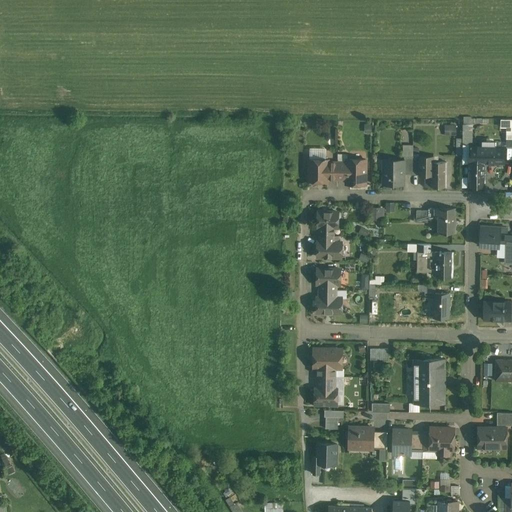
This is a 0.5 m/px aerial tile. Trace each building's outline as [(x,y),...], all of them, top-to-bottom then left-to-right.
[(511,138),(511,122),(511,118),(500,118),(500,127),(506,127),(506,138),(511,138)] [(445,125),(445,135),(456,134),(455,124),(445,125)] [(413,145),(403,145),(403,157),(404,157),(412,157),(413,157),(413,145)] [(504,148),(472,147),(471,146),(469,146),(469,147),(469,158),(469,163),(485,163),(485,164),(503,164),(504,148)] [(412,157),(404,157),(404,160),(404,174),(412,175),(412,157)] [(413,157),(412,157),(412,175),(424,175),(424,157),(413,157)] [(323,160),(310,159),(309,181),(311,183),(315,183),(317,182),(327,182),(328,162),(328,160),(326,160),(326,158),(323,158),(323,160)] [(366,160),(347,159),(347,162),(345,162),(345,180),(347,180),(347,184),(365,184),(366,160)] [(404,160),(385,160),(385,171),(383,171),(383,185),(401,185),(401,174),(404,174),(404,160)] [(338,162),(328,162),(327,180),(337,180),(338,162)] [(446,163),(430,162),(430,179),(425,179),(425,187),(446,187),(446,163)] [(485,163),(469,163),(469,164),(469,179),(469,188),(485,188),(485,164),(485,163)] [(385,202),(386,211),(394,211),(394,202),(385,202)] [(439,209),(428,208),(428,211),(428,220),(439,220),(439,209)] [(456,209),(439,208),(439,209),(439,220),(438,233),(455,233),(456,209)] [(428,211),(416,211),(416,222),(428,223),(428,220),(428,211)] [(338,212),(318,212),(316,214),(316,218),(318,220),(318,227),(334,227),(338,227),(338,220),(340,218),(340,214),(338,212)] [(500,228),(481,226),(480,246),(499,247),(499,243),(500,235),(500,228)] [(334,227),(320,227),(320,236),(334,236),(334,227)] [(511,235),(506,235),(500,235),(499,243),(505,244),(511,244),(511,235)] [(320,242),(318,242),(317,257),(341,257),(342,242),(338,242),(320,242)] [(431,252),(417,252),(417,271),(436,271),(436,252),(431,252)] [(453,253),(436,252),(436,271),(436,277),(452,277),(453,253)] [(340,269),(317,269),(317,283),(319,283),(337,284),(340,284),(340,269)] [(337,290),(319,290),(319,298),(337,299),(337,290)] [(450,294),(434,294),(433,318),(449,318),(450,294)] [(319,298),(317,298),(316,313),(341,313),(342,299),(337,299),(319,298)] [(505,302),(485,301),(484,319),(505,320),(505,302)] [(336,348),(329,348),(329,349),(314,348),(314,354),(316,356),(315,368),(317,369),(336,369),(342,369),(342,354),(339,354),(337,351),(337,349),(336,349),(336,348)] [(388,349),(370,349),(370,360),(388,360),(388,349)] [(444,359),(414,359),(414,404),(445,403),(444,359)] [(511,360),(496,360),(495,381),(506,381),(506,378),(511,378),(511,360)] [(336,369),(317,369),(317,376),(335,377),(336,369)] [(335,377),(317,376),(317,389),(335,389),(335,383),(335,377)] [(317,389),(315,389),(315,404),(337,405),(337,389),(335,389),(317,389)] [(390,405),(372,404),(372,412),(390,412),(390,405)] [(511,413),(497,412),(497,425),(511,425),(511,413)] [(338,417),(326,417),(325,429),(337,429),(338,417)] [(362,428),(350,427),(349,445),(373,446),(373,445),(373,431),(374,428),(363,428),(363,426),(362,428)] [(506,427),(479,427),(479,448),(506,448),(506,427)] [(448,428),(430,428),(430,432),(429,450),(433,450),(441,450),(441,455),(449,455),(449,450),(454,451),(454,436),(453,436),(453,435),(449,431),(448,431),(448,428)] [(411,430),(394,430),(393,454),(405,454),(405,451),(407,449),(411,450),(411,432),(411,430)] [(387,432),(373,431),(373,445),(380,446),(380,448),(387,449),(387,432)] [(423,432),(411,432),(411,450),(423,450),(423,432)] [(337,444),(318,444),(317,458),(317,464),(320,464),(336,464),(337,444)] [(431,479),(431,488),(449,489),(449,479),(431,479)] [(225,501),(229,508),(234,504),(230,498),(225,501)] [(452,501),(450,499),(447,499),(445,501),(438,501),(437,511),(458,511),(458,502),(452,502),(452,501)] [(400,505),(393,505),(392,511),(409,511),(410,501),(400,501),(400,505)] [(234,504),(229,508),(232,511),(242,511),(236,503),(234,504)]
